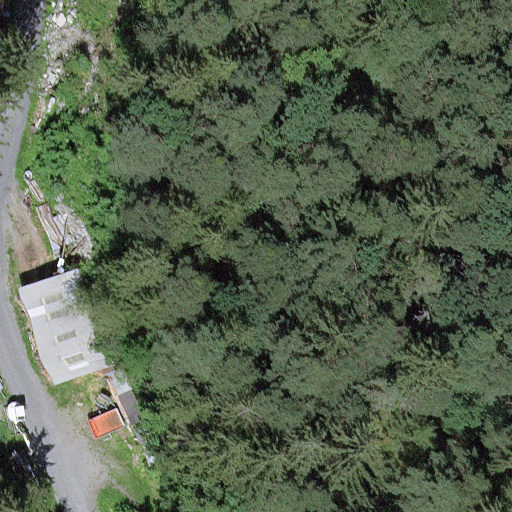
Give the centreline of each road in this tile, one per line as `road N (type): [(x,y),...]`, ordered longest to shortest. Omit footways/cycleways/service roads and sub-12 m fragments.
road 1 (track): [(0,325),(67,511)]
road 2 (track): [(35,0),(16,125),(0,161)]
